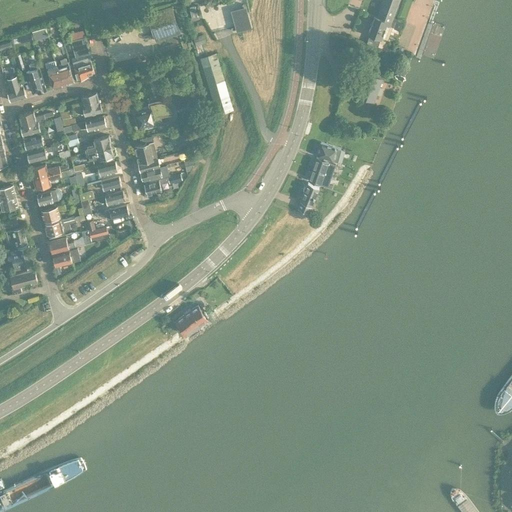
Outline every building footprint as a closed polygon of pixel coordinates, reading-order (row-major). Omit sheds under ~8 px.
[(382,0),(377,16),(377,17),(384,19),(385,16),(390,18),(390,17),(393,18),(399,0),(382,0)] [(246,26),(248,25),(248,28),(250,28),(243,4),(242,4),(243,10),(234,12),(238,25),(231,27),(232,30),(246,26)] [(195,5),(189,7),(192,18),(198,17),(195,5)] [(173,8),(149,15),(157,41),(181,34),(173,8)] [(377,17),(377,16),(374,15),(368,34),(370,34),(367,42),(378,46),(380,38),(381,38),(386,24),(390,26),(393,18),(390,17),(390,18),(385,16),(384,19),(377,17)] [(394,28),(400,30),(402,24),(396,22),(394,28)] [(46,28),(32,31),(34,38),(48,35),(46,28)] [(196,45),(206,42),(203,34),(194,38),(196,45)] [(70,64),(69,64),(70,67),(75,81),(78,79),(88,77),(87,74),(95,71),(92,62),(91,62),(89,52),(89,49),(88,47),(86,41),(86,40),(85,36),(72,40),(76,56),(71,57),(73,63),(70,64)] [(0,41),(0,48),(11,45),(9,39),(0,41)] [(22,52),(15,54),(19,68),(26,66),(22,52)] [(216,53),(201,58),(217,112),(232,107),(216,53)] [(62,63),(58,64),(64,84),(75,81),(70,67),(69,64),(70,64),(69,61),(67,61),(66,58),(61,59),(62,63)] [(55,60),(45,63),(48,71),(53,87),(64,84),(58,64),(57,64),(55,60)] [(31,69),(26,71),(33,92),(38,91),(38,92),(46,89),(39,67),(37,61),(30,63),(31,69)] [(376,93),(382,95),(385,86),(379,84),(382,77),(367,72),(359,94),(374,100),(376,93)] [(17,75),(7,78),(11,89),(8,90),(11,100),(27,95),(23,85),(22,81),(20,82),(17,75)] [(100,101),(99,102),(97,91),(82,95),(83,101),(72,104),(75,113),(84,111),(85,115),(103,111),(100,101)] [(150,102),(152,108),(135,113),(138,127),(147,125),(148,127),(156,125),(160,124),(157,112),(165,110),(162,99),(150,102)] [(22,125),(45,119),(48,118),(47,114),(44,114),(44,113),(35,116),(34,110),(19,114),(22,125)] [(86,120),(73,123),(69,110),(60,112),(65,131),(87,125),(88,129),(106,125),(104,116),(86,120)] [(56,125),(62,123),(60,115),(53,117),(56,125)] [(47,124),(45,119),(22,125),(21,125),(23,134),(41,130),(40,126),(47,124)] [(208,134),(205,122),(197,125),(200,136),(208,134)] [(48,132),(24,138),(26,148),(44,143),(43,138),(50,137),(48,132)] [(95,142),(80,146),(81,153),(89,151),(111,145),(109,134),(94,138),(95,142)] [(135,145),(139,162),(158,158),(153,141),(135,145)] [(341,148),(321,142),(317,155),(337,161),(341,148)] [(62,143),(52,145),(27,152),(30,161),(47,157),(46,152),(53,150),(53,151),(63,148),(62,143)] [(81,153),(78,153),(79,159),(86,158),(91,156),(91,159),(93,158),(99,157),(99,159),(114,155),(111,145),(89,151),(81,153)] [(59,152),(60,157),(70,155),(69,149),(59,152)] [(193,149),(186,151),(187,158),(195,156),(193,149)] [(317,156),(313,168),(332,174),(336,163),(328,161),(328,160),(317,156)] [(139,162),(141,171),(160,166),(158,158),(139,162)] [(191,169),(195,163),(194,159),(184,161),(187,170),(191,169)] [(118,170),(115,161),(84,169),(85,173),(99,170),(100,174),(118,170)] [(69,169),(69,168),(68,164),(59,166),(59,165),(47,169),(46,164),(31,167),(34,178),(69,169)] [(160,166),(141,171),(143,179),(162,174),(161,170),(165,169),(164,165),(160,166)] [(71,168),(69,168),(69,169),(34,178),(36,188),(51,184),(50,179),(72,173),(71,168)] [(328,185),(332,174),(313,168),(309,179),(320,183),(321,182),(328,185)] [(180,174),(171,176),(173,182),(182,180),(180,174)] [(122,185),(119,175),(101,180),(87,184),(88,188),(103,184),(104,189),(122,185)] [(159,179),(144,183),(147,194),(162,190),(160,183),(169,181),(168,176),(159,178),(159,179)] [(303,196),(298,208),(309,212),(312,205),(320,186),(308,182),(307,185),(306,187),(306,189),(305,192),(303,193),(303,196)] [(0,199),(16,195),(13,184),(6,186),(3,186),(3,187),(0,187),(0,199)] [(77,187),(72,189),(75,200),(80,198),(77,187)] [(56,188),(38,193),(40,204),(58,199),(60,198),(61,196),(61,195),(61,193),(60,191),(59,190),(58,189),(56,189),(56,188)] [(125,199),(123,190),(105,194),(99,196),(100,202),(107,201),(108,204),(125,199)] [(94,197),(92,191),(80,194),(82,200),(94,197)] [(19,206),(16,195),(0,199),(0,206),(1,206),(2,210),(19,206)] [(82,200),(85,214),(95,212),(93,206),(90,206),(89,199),(82,200)] [(65,204),(42,210),(44,220),(60,216),(59,210),(66,208),(65,204)] [(112,218),(129,213),(127,204),(105,210),(107,219),(112,217),(112,218)] [(68,218),(45,224),(48,234),(64,230),(63,229),(71,228),(69,222),(76,220),(75,216),(68,218)] [(17,218),(0,222),(0,228),(19,225),(17,218)] [(87,221),(89,229),(95,228),(93,220),(87,221)] [(17,245),(28,243),(24,226),(7,230),(9,242),(15,240),(17,245)] [(108,232),(107,226),(101,227),(89,230),(91,236),(108,232)] [(88,229),(82,231),(85,243),(91,242),(90,237),(88,229)] [(66,236),(50,241),(52,252),(69,247),(66,236)] [(28,246),(17,249),(18,250),(11,251),(15,269),(22,267),(22,268),(33,265),(28,246)] [(53,254),(56,265),(72,261),(70,250),(53,254)] [(14,286),(11,286),(13,293),(22,291),(20,285),(37,281),(34,269),(11,275),(14,286)] [(198,304),(185,313),(195,326),(208,317),(207,317),(209,316),(204,310),(203,311),(198,304)] [(186,333),(195,326),(185,313),(176,319),(181,325),(179,326),(184,333),(185,332),(186,333)]
